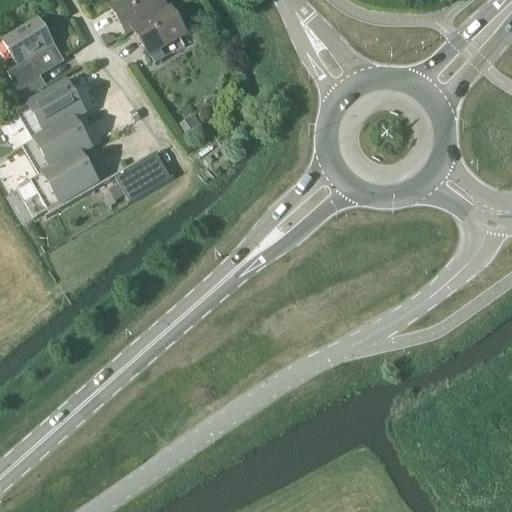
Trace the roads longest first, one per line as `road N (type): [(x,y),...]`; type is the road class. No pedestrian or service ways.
road 1 (unclassified): [(91,511),(283,381),(434,294),(474,257),(497,214)]
road 2 (secondary): [(0,476),(242,263)]
road 3 (secondary): [(328,160),(242,263)]
road 4 (secondary): [(242,263),(355,191)]
road 5 (secondary): [(500,0),(405,80)]
